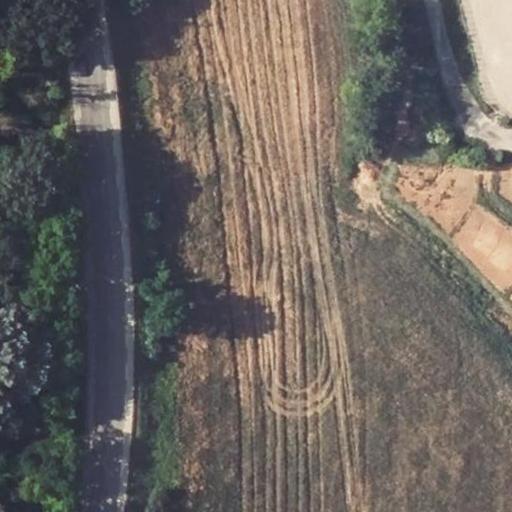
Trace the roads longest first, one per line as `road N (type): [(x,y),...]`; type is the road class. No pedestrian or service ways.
road 1 (tertiary): [(85,0),(111,295),(104,511)]
road 2 (track): [(390,0),(410,99),(399,135),(365,185)]
